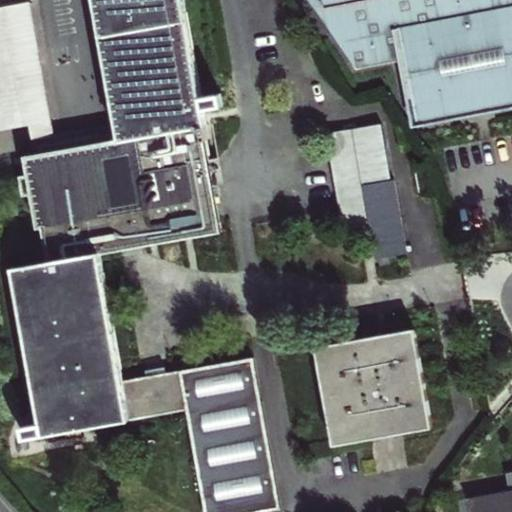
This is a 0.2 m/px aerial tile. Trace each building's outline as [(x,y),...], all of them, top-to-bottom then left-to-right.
[(10,0),(0,2),(0,128),(26,123),(29,138),(56,133),(29,0),(10,0)] [(207,511),(258,511),(280,508),(253,359),(166,375),(147,379),(122,383),(98,254),(120,250),(140,246),(219,231),(212,197),(211,187),(202,141),(208,140),(182,0),(95,0),(123,147),(115,148),(38,162),(28,164),(39,235),(45,234),(49,263),(14,270),(33,374),(41,418),(44,436),(188,409),(207,511)] [(398,51),(410,116),(511,97),(511,0),(310,0),(349,61),(398,51)] [(388,181),(377,124),(329,133),(349,240),(369,236),(373,260),(405,254),(391,180),(388,181)] [(35,145),(38,162),(115,148),(112,131),(35,145)] [(413,167),(412,162),(410,163),(417,196),(432,193),(425,159),(424,160),(425,165),(413,167)] [(217,186),(211,187),(212,197),(219,196),(217,186)] [(140,246),(120,250),(121,260),(141,256),(140,246)] [(318,347),(336,445),(431,426),(414,330),(318,347)] [(145,369),(147,379),(166,375),(164,365),(145,369)] [(41,418),(33,374),(25,375),(33,419),(41,418)] [(511,511),(511,489),(510,490),(460,500),(462,511),(511,511)]
